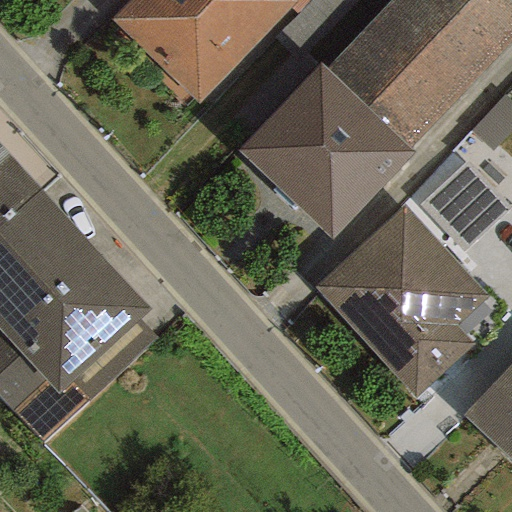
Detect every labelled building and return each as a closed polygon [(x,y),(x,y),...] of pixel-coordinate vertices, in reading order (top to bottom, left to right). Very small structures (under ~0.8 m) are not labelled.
[(288,8),(296,1),(294,0),(128,0),(109,19),(196,103),(288,8)] [(408,150),(511,38),(511,6),(505,0),(390,0),(325,71),(319,65),(237,152),(332,239),(412,153),(408,150)] [(294,0),(296,1),(288,8),(295,15),(309,0),(294,0)] [(0,222),(38,187),(0,145),(0,222)] [(467,161),(418,207),(461,253),(510,207),(467,161)] [(38,187),(0,222),(0,398),(42,443),(156,338),(140,321),(152,310),(38,187)] [(455,326),(487,298),(401,205),(311,287),(414,399),(473,345),(455,326)] [(511,464),(511,360),(460,416),(511,464)]
